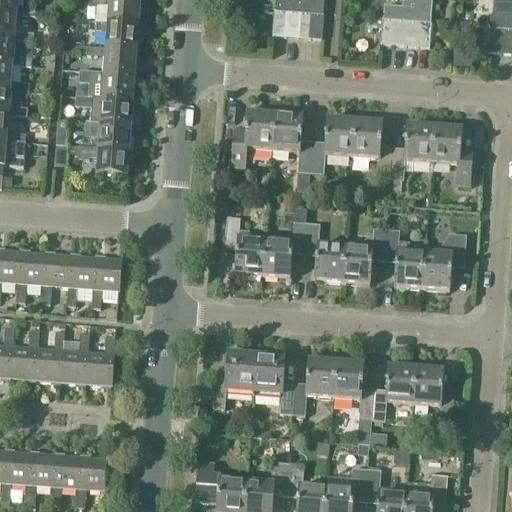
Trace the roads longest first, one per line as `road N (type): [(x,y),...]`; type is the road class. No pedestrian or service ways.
road 1 (residential): [(497,100),(180,73)]
road 2 (residential): [(474,346),(164,329)]
road 3 (residential): [(474,346),(497,100)]
road 4 (unclassified): [(150,511),(164,329)]
road 5 (residential): [(172,232),(0,213)]
road 6 (residential): [(465,511),(474,346)]
road 7 (unclassified): [(172,232),(180,73)]
